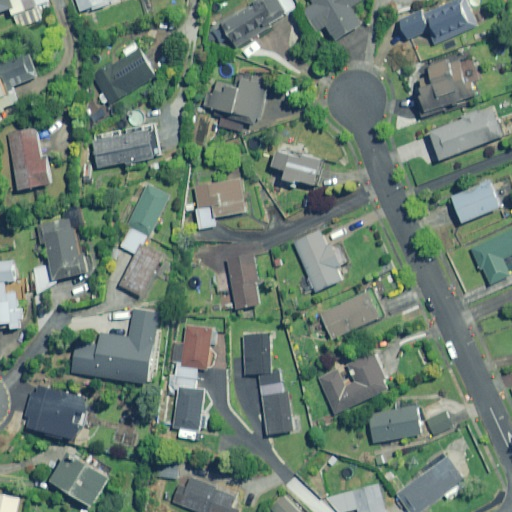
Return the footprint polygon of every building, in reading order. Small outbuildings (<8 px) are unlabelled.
[(0,0),(0,13),(12,10),(15,18),(43,9),(41,6),(50,3),(48,0),(0,0)] [(76,0),(82,14),(119,1),(118,0),(76,0)] [(288,14),(279,0),(258,0),(244,8),(247,13),(237,18),(235,15),(212,28),(221,43),(232,37),(234,42),(264,25),(265,27),(288,14)] [(309,0),(313,4),(302,11),(316,33),(327,27),(336,42),(362,26),(351,8),(365,0),(309,0)] [(479,27),(466,0),(455,0),(424,14),(422,10),(400,20),(409,40),(430,31),(436,45),(479,27)] [(156,79),(137,43),(125,50),(129,57),(95,76),(111,104),(156,79)] [(476,72),(472,59),(461,64),(458,56),(402,79),(418,119),(473,96),(465,76),(476,72)] [(6,69),(4,61),(0,62),(0,115),(8,112),(7,109),(21,104),(15,88),(42,78),(35,58),(6,69)] [(270,81),(244,75),(241,89),(217,83),(214,95),(208,94),(205,107),(222,111),(219,127),(256,136),(270,81)] [(154,115),(151,105),(136,109),(139,120),(154,115)] [(110,113),(106,107),(89,118),(93,124),(110,113)] [(505,137),(494,109),(431,133),(442,161),(505,137)] [(163,158),(157,125),(145,127),(146,132),(94,142),(99,170),(163,158)] [(43,160),(36,129),(8,135),(20,191),(53,184),(48,159),(43,160)] [(323,162),(276,153),(273,169),(287,171),(286,180),(319,186),(323,162)] [(247,213),(241,179),(194,188),(198,210),(196,210),(199,230),(217,227),(216,218),(247,213)] [(502,209),(491,180),(470,188),(452,195),(463,224),(502,209)] [(172,196),(148,185),(129,225),(131,225),(120,246),(136,254),(120,286),(144,297),(164,256),(147,247),(172,196)] [(87,274),(72,212),(37,220),(47,264),(32,267),(39,294),(48,292),(47,288),(58,285),(57,282),(87,274)] [(511,255),(511,228),(473,248),(491,286),(511,276),(504,260),(511,255)] [(328,250),(320,231),(294,242),(316,293),(344,281),(338,268),(350,263),(342,244),(328,250)] [(261,307),(256,256),(228,259),(230,273),(214,274),(217,294),(225,293),(227,310),(261,307)] [(14,281),(12,261),(0,262),(0,325),(11,324),(12,330),(25,328),(22,309),(19,309),(17,293),(6,295),(4,283),(14,281)] [(385,317),(374,291),(323,314),(335,340),(385,317)] [(301,314),(294,295),(279,300),(286,319),(301,314)] [(160,314),(135,311),(131,338),(100,334),(98,348),(77,346),(73,377),(151,386),(160,314)] [(218,330),(187,327),(184,363),(179,362),(178,379),(198,380),(199,369),(209,370),(211,345),(216,345),(218,330)] [(273,374),(272,335),(245,336),(247,375),(273,374)] [(391,390),(374,352),(354,361),(362,378),(346,385),(339,371),(321,380),(337,415),(391,390)] [(199,381),(177,380),(176,390),(179,390),(176,429),(202,431),(205,390),(198,390),(199,381)] [(295,432),(290,394),(265,397),(269,436),(295,432)] [(63,398),(60,409),(32,401),(27,418),(32,419),(29,430),(79,443),(89,405),(63,398)] [(421,435),(417,407),(369,415),(374,443),(421,435)] [(454,427),(447,412),(428,421),(434,435),(454,427)] [(111,480),(69,455),(53,482),(95,507),(111,480)] [(468,485),(448,457),(397,493),(410,511),(422,511),(446,496),(449,499),(468,485)] [(178,465),(158,463),(157,477),(177,479),(178,465)] [(236,498),(191,479),(187,489),(180,486),(173,503),(196,511),(239,511),(232,508),(236,498)] [(386,511),(377,482),(330,498),(334,511),(346,511),(357,509),(357,511),(386,511)] [(5,489),(0,487),(0,511),(18,511),(21,499),(4,496),(5,489)] [(297,511),(282,498),(272,509),(275,511),(297,511)]
